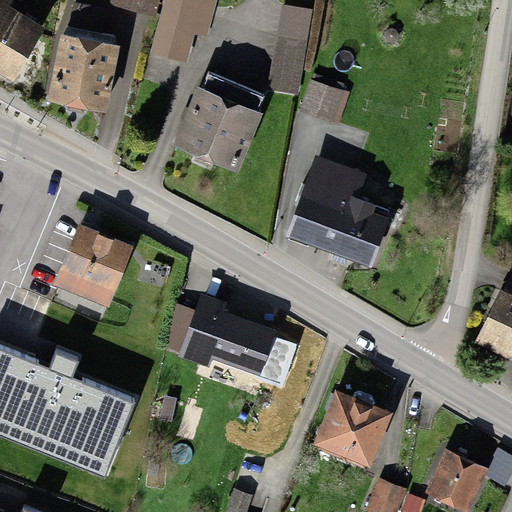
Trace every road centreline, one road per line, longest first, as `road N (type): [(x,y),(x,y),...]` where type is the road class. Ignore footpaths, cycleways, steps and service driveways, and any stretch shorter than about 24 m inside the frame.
road 1 (primary): [(431,372),(141,200),(0,129)]
road 2 (residential): [(431,372),(457,316),(502,0)]
